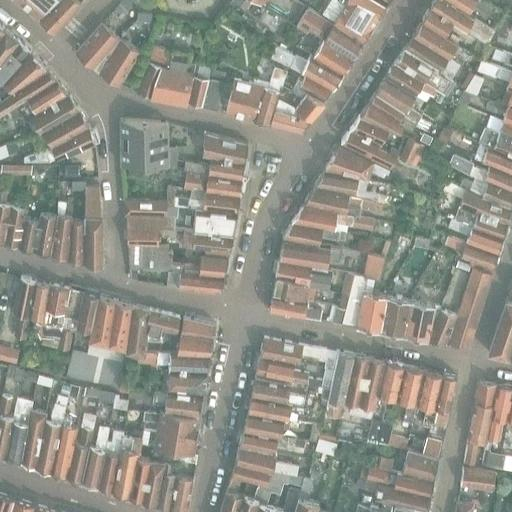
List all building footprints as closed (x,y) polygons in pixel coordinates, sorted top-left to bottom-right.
[(37,17),(56,0),(18,0),(18,1),(37,17)] [(77,0),(56,0),(37,17),(53,32),(79,2),(77,0)] [(119,0),(118,2),(126,9),(131,3),(127,0),(119,0)] [(260,0),(273,0),(295,13),(301,3),(296,0),(252,0),(258,4),(260,0)] [(386,5),(377,0),(339,0),(344,3),(343,4),(375,23),(386,5)] [(494,28),(468,12),(448,0),(432,0),(429,6),(452,21),(453,20),(488,42),(495,28),(494,28)] [(504,9),(488,0),(448,0),(468,12),(473,3),(499,19),(501,14),(504,9)] [(363,41),(375,23),(343,4),(333,22),(363,41)] [(363,41),(333,22),(310,8),(308,6),(298,21),(310,28),(309,28),(324,37),(354,56),(363,41)] [(443,35),(452,21),(429,6),(420,20),(443,35)] [(136,19),(150,21),(151,13),(137,11),(136,19)] [(494,28),(495,28),(499,30),(503,32),(511,18),(501,14),(499,19),(494,28)] [(458,44),(443,35),(420,20),(411,34),(459,64),(460,63),(450,56),(458,44)] [(95,69),(119,37),(100,21),(74,51),(95,69)] [(0,60),(17,38),(5,27),(0,34),(0,60)] [(275,31),(272,44),(299,50),(302,37),(275,31)] [(451,76),(459,64),(411,34),(403,47),(456,80),(451,76)] [(119,37),(95,69),(118,82),(139,49),(119,37)] [(343,73),(354,56),(324,37),(312,55),(343,73)] [(0,79),(4,83),(31,50),(17,38),(0,60),(0,79)] [(187,101),(193,76),(196,62),(186,60),(188,53),(172,49),(170,53),(153,45),(135,91),(153,95),(187,101)] [(343,73),(312,55),(309,53),(306,60),(287,51),(275,45),(270,56),(277,59),(277,61),(288,65),(301,71),(302,70),(305,72),(332,88),(343,73)] [(511,52),(495,46),(491,55),(499,58),(511,62),(511,52)] [(447,94),(456,80),(403,47),(393,61),(424,80),(438,88),(447,94)] [(14,92),(48,68),(31,50),(4,83),(14,92)] [(477,67),(483,58),(473,54),(466,65),(474,70),(479,63),(477,67)] [(511,70),(497,64),(483,58),(477,67),(494,74),(507,79),(504,87),(511,89),(511,70)] [(278,96),(282,84),(288,65),(277,61),(275,66),(274,65),(269,81),(272,82),(270,87),(256,83),(248,116),(270,122),(278,96)] [(433,96),(438,88),(424,80),(393,61),(385,74),(417,94),(421,89),(433,96)] [(226,106),(231,83),(207,77),(210,66),(196,62),(193,76),(207,79),(218,82),(213,108),(223,105),(226,106)] [(14,92),(0,102),(0,113),(24,97),(34,111),(68,91),(58,79),(48,68),(14,92)] [(324,100),(332,88),(305,72),(301,80),(296,78),(295,84),(296,84),(294,89),(293,90),(303,96),(306,91),(324,100)] [(464,88),(473,91),(477,93),(484,77),(474,72),(464,88)] [(410,105),(417,94),(385,74),(375,90),(405,109),(400,116),(412,123),(413,122),(426,130),(431,122),(420,115),(422,113),(410,105)] [(201,105),(207,79),(193,76),(187,101),(201,105)] [(248,116),(256,83),(234,77),(232,84),(231,83),(226,106),(225,111),(248,116)] [(201,105),(213,108),(218,82),(207,79),(201,105)] [(294,89),(288,87),(282,84),(278,96),(296,105),(295,106),(311,117),(324,100),(306,91),(303,96),(293,90),(294,89)] [(511,105),(511,89),(504,87),(500,101),(511,105)] [(467,103),(473,91),(464,88),(458,99),(467,103)] [(399,115),(400,116),(405,109),(375,90),(359,113),(389,127),(399,132),(404,122),(397,119),(399,115)] [(37,132),(80,108),(70,93),(30,118),(37,132)] [(302,130),(311,117),(295,106),(296,105),(278,96),(270,122),(302,130)] [(511,105),(500,101),(488,97),(485,106),(504,113),(503,116),(511,120),(511,105)] [(482,123),(488,125),(493,111),(482,107),(472,137),(477,139),(482,123)] [(37,132),(33,134),(40,148),(89,124),(90,123),(80,108),(37,132)] [(382,141),(389,127),(359,113),(341,140),(391,165),(394,160),(398,150),(392,148),(391,151),(380,147),(375,147),(379,140),(382,141)] [(511,137),(511,120),(503,116),(497,133),(511,137)] [(167,164),(167,145),(166,121),(121,118),(121,164),(167,164)] [(51,144),(24,155),(24,159),(50,159),(95,142),(89,124),(51,144)] [(511,137),(497,133),(484,128),(480,139),(511,152),(511,137)] [(186,169),(243,177),(248,142),(205,131),(201,154),(210,155),(209,163),(185,159),(184,168),(186,169)] [(398,157),(415,165),(424,143),(407,136),(398,157)] [(511,172),(511,152),(480,139),(475,156),(489,163),(511,172)] [(511,172),(489,163),(487,169),(471,164),(453,156),(448,153),(449,150),(433,142),(429,150),(450,163),(467,172),(475,175),(511,189),(511,172)] [(359,176),(367,179),(371,170),(383,176),(385,172),(386,173),(389,169),(338,144),(323,168),(359,176)] [(167,145),(167,164),(167,166),(177,166),(176,145),(167,145)] [(1,163),(0,172),(0,173),(32,173),(32,164),(1,163)] [(80,164),(64,165),(64,175),(80,175),(80,164)] [(365,190),(367,179),(359,176),(323,168),(313,183),(372,197),(372,198),(382,201),(387,203),(389,195),(370,190),(370,191),(365,190)] [(240,194),(243,177),(186,169),(183,186),(205,189),(240,194)] [(511,206),(511,189),(475,175),(472,180),(464,176),(460,185),(464,187),(511,206)] [(380,210),(382,201),(372,198),(372,197),(313,183),(302,202),(359,215),(362,205),(380,210)] [(84,215),(102,215),(99,184),(85,185),(84,215)] [(240,194),(205,189),(204,199),(174,195),(175,184),(167,184),(167,199),(167,204),(196,207),(237,211),(240,194)] [(507,221),(511,207),(511,206),(464,187),(459,202),(507,221)] [(0,241),(19,246),(24,216),(26,207),(5,202),(7,190),(0,188),(0,241)] [(67,257),(71,218),(73,201),(59,199),(57,211),(57,214),(50,253),(67,257)] [(167,214),(167,204),(167,199),(125,199),(126,213),(167,214)] [(374,219),(359,215),(302,202),(291,218),(334,227),(335,227),(347,229),(348,224),(372,229),(374,219)] [(502,236),(507,221),(459,202),(453,218),(502,236)] [(234,234),(237,211),(196,207),(193,229),(234,234)] [(50,253),(57,214),(40,211),(39,218),(24,216),(19,246),(34,249),(50,253)] [(174,214),(167,214),(126,213),(127,242),(158,243),(159,227),(166,226),(174,227),(174,214)] [(102,215),(84,215),(84,218),(83,261),(102,265),(102,264),(102,215)] [(502,236),(453,218),(451,217),(448,226),(468,234),(465,239),(498,251),(502,236)] [(83,261),(84,218),(71,218),(67,257),(83,261)] [(344,239),(347,229),(335,227),(334,227),(291,218),(283,236),(293,238),(304,240),(319,244),(321,234),(344,239)] [(234,234),(193,229),(183,228),(182,245),(205,246),(204,253),(200,253),(200,259),(228,261),(234,234)] [(498,251),(465,239),(448,233),(444,242),(459,248),(463,248),(460,255),(473,259),(471,265),(491,271),(498,251)] [(365,234),(361,256),(380,260),(384,238),(365,234)] [(303,244),(304,240),(293,238),(292,242),(282,240),(278,259),(327,268),(328,258),(339,260),(341,246),(330,243),(329,249),(303,244)] [(168,243),(158,243),(127,242),(129,277),(138,279),(138,268),(168,269),(171,270),(172,262),(172,257),(167,256),(168,243)] [(225,274),(228,261),(200,259),(199,271),(183,269),(183,271),(225,274)] [(331,268),(327,268),(278,259),(274,275),(276,275),(309,282),(310,274),(320,276),(319,281),(328,283),(331,268)] [(183,271),(183,269),(184,263),(172,262),(171,270),(168,269),(167,285),(221,290),(225,274),(183,271)] [(468,346),(491,271),(471,265),(458,305),(445,342),(468,346)] [(363,289),(366,275),(354,272),(349,293),(345,308),(342,322),(356,325),(362,289),(363,289)] [(316,284),(309,282),(276,275),(272,291),(307,299),(313,300),(316,284)] [(379,329),(386,294),(378,292),(379,288),(372,286),(374,277),(366,275),(363,289),(362,289),(356,325),(379,329)] [(30,313),(36,279),(21,276),(14,311),(19,312),(15,333),(25,335),(30,313)] [(44,317),(50,282),(36,279),(30,313),(35,315),(32,334),(43,336),(47,318),(44,317)] [(62,324),(69,286),(50,282),(44,317),(47,318),(43,336),(41,342),(57,345),(60,334),(49,332),(51,322),(50,322),(51,318),(58,320),(57,323),(62,324)] [(77,330),(86,290),(69,286),(62,324),(60,334),(57,345),(69,348),(73,329),(77,330)] [(76,334),(90,338),(100,293),(86,290),(77,330),(76,334)] [(306,306),(307,299),(272,291),(268,308),(319,318),(322,309),(306,306)] [(345,308),(349,293),(341,291),(338,306),(345,308)] [(108,342),(116,298),(100,293),(90,338),(108,342)] [(403,333),(409,298),(386,294),(379,329),(403,333)] [(126,347),(132,303),(116,298),(108,342),(126,347)] [(426,338),(427,333),(433,303),(409,298),(403,333),(426,338)] [(509,355),(511,346),(511,299),(506,298),(488,350),(509,355)] [(146,338),(149,307),(132,303),(126,347),(125,350),(138,352),(137,361),(150,362),(150,370),(157,370),(157,362),(158,350),(156,350),(156,345),(146,344),(146,338)] [(445,342),(458,305),(452,303),(451,308),(439,306),(427,333),(426,338),(445,342)] [(345,308),(338,306),(329,304),(326,319),(342,322),(345,308)] [(165,327),(176,330),(177,330),(180,314),(149,307),(146,338),(162,339),(162,337),(165,327)] [(177,351),(211,353),(216,322),(183,315),(177,351)] [(174,340),(176,330),(165,327),(162,337),(174,340)] [(259,353),(294,361),(299,362),(301,353),(319,356),(318,358),(326,359),(328,348),(312,345),(273,337),(263,335),(259,353)] [(0,358),(16,363),(19,348),(0,343),(0,358)] [(343,401),(354,353),(338,349),(334,369),(330,387),(327,405),(325,414),(339,417),(343,401)] [(211,353),(177,351),(158,350),(157,362),(169,362),(169,368),(167,368),(167,369),(207,373),(211,353)] [(292,369),(294,361),(259,353),(255,370),(289,378),(308,383),(321,384),(322,379),(307,376),(308,371),(292,369)] [(358,404),(370,355),(354,353),(343,401),(350,403),(347,412),(356,414),(358,404)] [(374,417),(374,415),(385,358),(370,355),(358,404),(356,414),(374,417)] [(397,400),(405,363),(385,358),(374,415),(382,416),(386,398),(397,400)] [(412,423),(416,403),(424,368),(405,363),(397,400),(407,402),(403,421),(412,423)] [(21,377),(23,369),(8,364),(6,375),(21,379),(21,377)] [(330,387),(334,369),(325,367),(322,379),(321,384),(330,387)] [(432,427),(433,418),(443,372),(424,368),(416,403),(426,405),(422,425),(432,427)] [(36,381),(38,373),(23,369),(21,377),(36,381)] [(204,393),(207,373),(167,369),(166,381),(156,380),(155,387),(204,393)] [(443,372),(433,418),(447,422),(456,375),(443,372)] [(38,373),(36,381),(51,385),(53,377),(38,373)] [(304,404),(305,395),(288,392),(290,383),(254,375),(250,394),(292,402),(304,404)] [(119,389),(129,390),(131,378),(121,377),(119,389)] [(493,402),(497,382),(480,378),(475,399),(493,402)] [(508,413),(511,393),(511,384),(497,382),(493,402),(486,447),(489,447),(491,438),(498,440),(501,420),(503,412),(508,413)] [(330,387),(321,384),(308,383),(305,395),(304,404),(292,402),(250,394),(247,410),(299,420),(296,419),(297,412),(308,414),(309,411),(310,405),(321,407),(322,404),(327,405),(330,387)] [(99,397),(101,388),(85,385),(83,394),(99,397)] [(64,412),(70,389),(60,387),(57,401),(56,400),(52,416),(53,419),(45,417),(35,465),(51,470),(64,412)] [(200,414),(204,393),(155,387),(153,401),(165,403),(164,410),(175,412),(174,415),(185,417),(186,414),(192,415),(192,413),(200,414)] [(113,399),(115,391),(101,388),(99,397),(113,399)] [(115,391),(113,399),(112,406),(126,408),(128,398),(119,396),(120,392),(115,391)] [(511,393),(508,413),(503,412),(501,420),(511,422),(511,393)] [(0,453),(5,455),(13,415),(7,414),(11,396),(2,394),(0,403),(0,453)] [(20,460),(31,407),(33,399),(17,395),(13,415),(5,455),(20,460)] [(95,411),(97,398),(85,395),(82,408),(95,411)] [(486,447),(493,402),(475,399),(465,447),(463,461),(474,463),(479,441),(485,442),(484,446),(486,447)] [(35,465),(45,417),(47,411),(31,407),(20,460),(35,465)] [(158,421),(159,412),(144,410),(142,418),(158,421)] [(164,410),(160,410),(159,412),(158,421),(153,447),(162,449),(176,450),(175,456),(178,459),(191,460),(196,461),(197,452),(194,452),(200,414),(192,413),(192,415),(186,414),(185,417),(174,415),(175,412),(164,410)] [(298,426),(299,420),(247,410),(242,428),(283,435),(286,423),(298,426)] [(66,475),(74,440),(77,424),(69,422),(71,414),(64,412),(51,470),(66,475)] [(81,480),(89,444),(95,414),(85,412),(85,414),(84,413),(81,424),(83,425),(80,442),(74,440),(66,475),(81,480)] [(322,435),(322,433),(319,432),(322,423),(312,421),(308,439),(315,441),(320,442),(322,435)] [(104,449),(106,437),(109,426),(100,424),(95,446),(89,444),(81,480),(97,485),(104,449)] [(387,444),(390,429),(376,426),(375,431),(371,430),(369,439),(387,444)] [(113,490),(122,434),(123,429),(114,428),(112,438),(106,437),(104,449),(97,485),(113,490)] [(308,439),(283,435),(242,428),(238,444),(276,452),(278,442),(288,444),(288,443),(313,448),(315,441),(308,439)] [(390,429),(387,444),(406,448),(408,439),(391,435),(393,430),(390,429)] [(322,435),(320,442),(336,446),(337,441),(335,440),(336,436),(322,433),(322,435)] [(135,456),(138,457),(140,450),(142,437),(122,434),(113,490),(129,495),(135,456)] [(402,471),(433,478),(438,456),(443,438),(427,434),(423,451),(407,446),(407,449),(402,471)] [(338,455),(349,457),(352,443),(342,440),(338,455)] [(286,454),(276,452),(238,444),(235,459),(270,468),(285,471),(297,474),(298,465),(285,461),(286,454)] [(490,454),(484,447),(481,466),(488,468),(490,454)] [(369,463),(392,468),(394,459),(372,454),(369,463)] [(170,507),(175,474),(171,473),(173,457),(160,455),(160,459),(165,460),(155,503),(170,507)] [(147,458),(138,457),(135,456),(129,495),(142,499),(150,458),(148,457),(147,458)] [(165,460),(160,459),(150,458),(142,499),(155,503),(165,460)] [(266,483),(270,468),(235,459),(231,473),(245,477),(257,480),(262,482),(266,483)] [(402,471),(392,468),(369,463),(365,478),(378,481),(430,494),(433,478),(402,471)] [(460,483),(491,487),(494,470),(462,465),(460,483)] [(279,491),(285,471),(270,468),(266,483),(262,482),(253,511),(273,511),(275,507),(267,505),(271,489),(279,491)] [(175,474),(170,507),(184,511),(186,511),(193,475),(175,471),(175,474)] [(303,475),(297,474),(285,471),(279,491),(280,491),(283,482),(287,482),(287,481),(291,482),(288,495),(284,510),(275,507),(273,511),(292,511),(297,494),(303,475)] [(244,481),(245,477),(231,473),(227,485),(222,502),(218,511),(235,511),(241,492),(237,491),(240,480),(244,481)] [(315,511),(317,508),(319,501),(308,499),(312,477),(303,475),(297,494),(292,511),(315,511)] [(253,511),(262,482),(257,480),(253,496),(241,492),(235,511),(253,511)] [(430,494),(378,481),(375,498),(383,500),(427,510),(430,494)] [(0,511),(8,511),(14,497),(0,492),(0,511)] [(30,511),(33,503),(14,497),(8,511),(30,511)] [(471,511),(473,502),(456,498),(453,511),(471,511)] [(426,511),(427,510),(383,500),(381,507),(370,504),(369,507),(368,511),(370,511),(426,511)] [(369,507),(358,502),(354,511),(368,511),(369,507)] [(54,511),(55,510),(33,503),(30,511),(54,511)]
